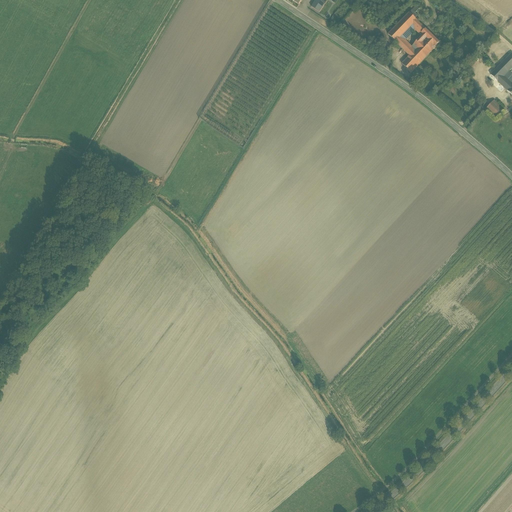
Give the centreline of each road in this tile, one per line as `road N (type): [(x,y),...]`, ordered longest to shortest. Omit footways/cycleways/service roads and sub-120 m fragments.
road 1 (tertiary): [(511,177),(382,70),(276,0)]
road 2 (tertiary): [(371,511),(511,370)]
